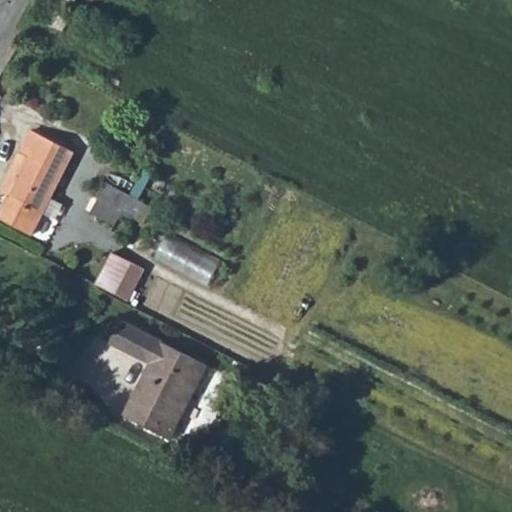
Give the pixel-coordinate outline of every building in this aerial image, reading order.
[(0,219),(0,220),(40,240),(82,160),(35,135),(22,161),(28,165),(0,219)] [(121,237),(127,227),(139,233),(143,226),(131,219),(140,205),(108,186),(99,200),(107,206),(98,222),(121,237)] [(211,282),(224,259),(171,230),(158,253),(211,282)] [(144,267),(114,252),(97,285),(127,300),(144,267)] [(159,370),(157,375),(130,428),(174,450),(201,398),(213,376),(168,352),(170,350),(131,329),(120,349),(159,370)]
